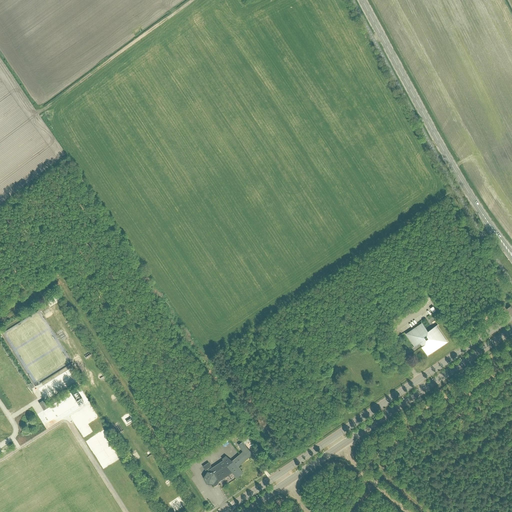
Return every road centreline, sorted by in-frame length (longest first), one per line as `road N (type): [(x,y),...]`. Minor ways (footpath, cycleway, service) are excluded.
road 1 (unclassified): [(511,316),(223,511)]
road 2 (unclassified): [(242,511),(511,328)]
road 3 (track): [(0,311),(61,274),(183,468),(198,474)]
road 4 (primary): [(482,213),(361,0)]
